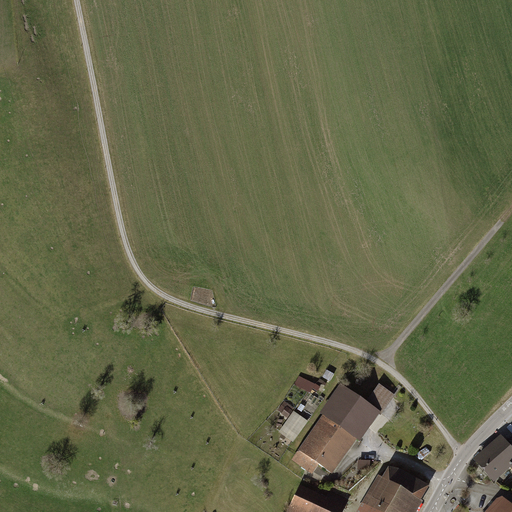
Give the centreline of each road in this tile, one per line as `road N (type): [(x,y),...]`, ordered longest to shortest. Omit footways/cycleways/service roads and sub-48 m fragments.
road 1 (track): [(76,0),(124,241),(139,274),(182,303),(381,363),(463,455)]
road 2 (track): [(381,363),(511,208)]
road 3 (tertiary): [(511,404),(469,447),(431,511)]
